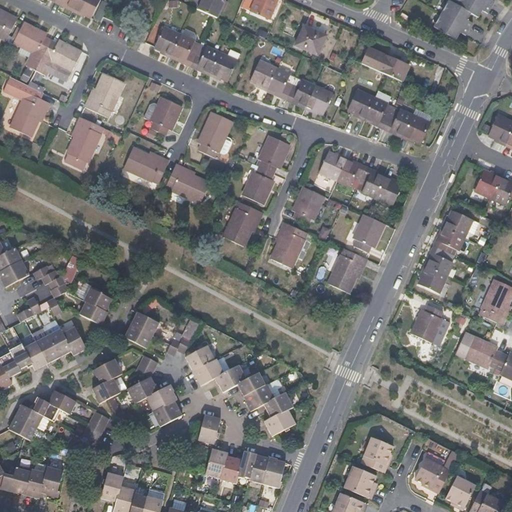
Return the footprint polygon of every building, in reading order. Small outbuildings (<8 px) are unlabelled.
[(102,2),(98,0),(50,0),(51,0),(50,2),(61,8),(62,6),(75,13),(74,14),(80,18),(82,16),(92,21),(102,2)] [(197,9),(201,0),(193,0),(191,6),(197,9)] [(217,0),(201,0),(197,9),(215,17),(222,2),(217,0)] [(255,0),(255,1),(252,0),(244,0),(243,4),(271,16),(277,0),(255,0)] [(461,19),(465,12),(449,3),(444,0),(442,0),(427,24),(449,38),(453,32),(459,35),(467,22),(461,19)] [(487,0),(451,0),(449,3),(465,12),(471,16),(475,10),(481,13),(488,1),(487,0)] [(270,19),(271,16),(243,4),(241,7),(270,19)] [(11,21),(0,15),(0,40),(7,44),(18,21),(12,18),(11,21)] [(48,38),(25,26),(15,45),(34,56),(27,69),(46,78),(49,73),(68,84),(82,55),(60,44),(58,46),(47,40),(48,38)] [(326,35),(305,26),(296,45),(318,55),(326,35)] [(144,44),(148,35),(139,31),(135,40),(144,44)] [(187,41),(164,31),(156,50),(166,55),(166,57),(172,61),(174,58),(186,64),(185,66),(197,71),(198,70),(210,75),(209,77),(216,80),(217,78),(228,83),(237,63),(201,47),(204,41),(190,35),(187,41)] [(368,48),(362,65),(402,83),(409,65),(368,48)] [(333,96),(260,64),(251,84),(263,89),(262,91),(269,94),(269,92),(282,98),(281,100),(293,105),(294,103),(307,109),(306,111),(313,114),(314,112),(324,116),(333,96)] [(93,104),(89,103),(86,109),(110,120),(124,85),(104,77),(93,104)] [(23,105),(13,130),(33,140),(45,112),(48,113),(51,107),(43,103),(46,97),(12,81),(5,96),(23,105)] [(432,118),(423,114),(420,121),(358,92),(348,113),(359,118),(359,119),(366,123),(366,121),(379,127),(378,128),(391,134),(391,132),(403,137),(403,140),(409,142),(410,140),(422,146),(431,126),(429,125),(432,118)] [(160,105),(153,102),(145,121),(155,125),(153,131),(167,137),(170,132),(172,133),(182,109),(162,100),(160,105)] [(203,146),(200,152),(215,159),(217,153),(220,154),(233,124),(213,115),(200,146),(203,146)] [(511,123),(498,118),(489,137),(501,142),(500,144),(507,147),(507,145),(511,147),(511,123)] [(104,130),(81,121),(79,127),(81,128),(69,158),(66,163),(85,172),(89,165),(104,130)] [(281,171),(291,148),(271,139),(261,162),(263,163),(258,175),(255,173),(245,198),(264,207),(275,182),(273,181),(278,170),(281,171)] [(161,186),(171,163),(164,160),(163,163),(135,151),(127,170),(161,186)] [(364,194),(394,208),(403,188),(392,183),(393,180),(386,177),(385,179),(372,174),(373,172),(361,166),(360,168),(348,163),(349,161),(342,158),(341,160),(330,155),(321,174),(351,188),(355,181),(367,186),(364,194)] [(183,172),(184,169),(178,167),(168,189),(202,204),(211,185),(183,172)] [(511,185),(502,181),(503,178),(497,175),(496,177),(485,172),(475,193),(507,207),(510,199),(511,200),(511,185)] [(298,214),(295,220),(309,227),(312,221),(315,222),(325,198),(305,189),(295,213),(298,214)] [(259,220),(261,221),(264,215),(241,205),(226,239),(245,248),(259,220)] [(468,233),(476,236),(481,225),(454,213),(449,224),(446,223),(443,229),(445,230),(440,243),(437,242),(432,254),(434,255),(429,267),(426,266),(423,273),(425,274),(421,285),(440,294),(454,264),(447,261),(453,248),(460,252),(468,233)] [(358,242),(355,248),(369,254),(372,248),(375,249),(385,226),(365,217),(355,240),(358,242)] [(309,235),(285,225),(283,231),(286,232),(273,260),(293,270),(309,235)] [(0,253),(0,270),(21,259),(15,247),(4,252),(0,253)] [(363,266),(366,268),(369,261),(345,251),(330,285),(350,294),(363,266)] [(0,270),(0,275),(6,287),(29,274),(21,259),(0,270)] [(33,272),(35,277),(39,275),(49,271),(46,264),(32,270),(33,272)] [(44,283),(47,281),(57,276),(54,269),(49,271),(39,275),(44,283)] [(65,282),(61,275),(57,276),(47,281),(50,289),(63,283),(65,282)] [(504,326),(507,319),(504,318),(511,300),(511,288),(497,281),(481,316),(504,326)] [(49,290),(53,297),(66,290),(63,283),(50,289),(49,290)] [(89,287),(82,300),(85,302),(104,312),(111,298),(108,297),(89,287)] [(29,308),(33,315),(35,314),(40,311),(37,305),(33,297),(25,301),(29,308)] [(45,301),(53,315),(61,312),(53,297),(45,301)] [(100,325),(106,313),(104,312),(85,302),(78,314),(100,325)] [(442,319),(444,313),(430,307),(427,312),(425,311),(414,334),(434,343),(444,320),(442,319)] [(19,322),(23,320),(33,315),(29,308),(16,315),(19,322)] [(158,323),(139,313),(136,311),(130,324),(151,335),(158,323)] [(130,324),(124,337),(145,348),(151,335),(130,324)] [(60,332),(70,351),(73,355),(85,348),(73,327),(60,332)] [(70,351),(60,332),(58,329),(46,335),(58,357),(70,351)] [(34,341),(45,363),(58,357),(46,335),(34,341)] [(499,349),(467,335),(458,354),(490,369),(491,367),(503,372),(502,374),(511,378),(511,354),(509,357),(497,351),(499,349)] [(181,342),(177,350),(184,353),(191,340),(184,336),(181,342)] [(166,351),(174,355),(177,350),(181,342),(173,338),(170,344),(166,351)] [(21,347),(31,367),(33,369),(45,363),(34,341),(21,347)] [(20,344),(8,349),(9,352),(18,369),(25,366),(27,369),(31,367),(21,347),(20,344)] [(193,353),(185,357),(193,371),(214,360),(206,346),(193,353)] [(0,364),(7,378),(19,371),(18,369),(9,352),(0,356),(0,364)] [(139,362),(153,370),(156,362),(142,355),(139,362)] [(101,384),(112,378),(121,373),(114,359),(93,369),(101,384)] [(223,372),(216,359),(214,360),(193,371),(200,384),(215,377),(223,372)] [(135,370),(150,377),(153,370),(139,362),(135,370)] [(0,364),(0,389),(10,384),(7,378),(0,364)] [(215,377),(222,390),(236,384),(245,379),(238,365),(223,372),(215,377)] [(264,385),(257,373),(245,379),(236,384),(243,397),(264,385)] [(127,388),(134,403),(146,397),(157,391),(150,377),(127,388)] [(91,389),(99,402),(106,398),(119,392),(112,378),(101,384),(91,389)] [(280,386),(276,379),(264,385),(243,397),(250,410),(263,403),(274,398),(271,391),(276,389),(280,386)] [(168,385),(157,391),(146,397),(154,412),(174,402),(176,401),(168,385)] [(69,413),(74,400),(53,389),(46,402),(56,407),(69,413)] [(271,391),(274,398),(280,395),(276,389),(271,391)] [(284,393),(280,395),(274,398),(263,403),(270,417),(287,408),(291,406),(284,393)] [(31,410),(41,415),(50,420),(56,407),(46,402),(34,396),(32,400),(35,402),(31,410)] [(154,412),(161,425),(181,415),(174,402),(154,412)] [(41,415),(31,410),(20,404),(14,415),(35,426),(41,415)] [(287,408),(270,417),(264,421),(272,435),(276,433),(295,424),(287,408)] [(103,425),(107,417),(93,410),(89,417),(103,425)] [(196,439),(212,444),(219,419),(203,413),(202,418),(196,439)] [(8,427),(21,434),(22,435),(29,438),(35,426),(14,415),(8,427)] [(103,425),(89,417),(87,422),(86,425),(100,432),(103,425)] [(100,432),(86,425),(82,431),(97,439),(100,432)] [(80,439),(93,446),(97,439),(82,431),(80,435),(78,440),(80,439)] [(368,438),(357,462),(383,472),(393,449),(368,438)] [(220,478),(226,455),(227,452),(211,448),(204,474),(220,478)] [(243,452),(241,459),(237,475),(248,479),(255,455),(243,452)] [(220,478),(235,482),(237,475),(241,459),(226,455),(220,478)] [(267,458),(255,455),(248,479),(248,480),(261,483),(267,458)] [(261,483),(276,488),(283,462),(276,460),(276,458),(268,456),(267,458),(261,483)] [(421,485),(437,493),(448,471),(424,458),(414,479),(422,483),(421,485)] [(0,486),(23,492),(29,471),(14,465),(11,474),(1,471),(0,476),(0,486)] [(38,490),(54,495),(60,469),(45,465),(43,471),(38,490)] [(353,466),(343,487),(370,498),(376,484),(372,483),(375,476),(353,466)] [(38,490),(43,471),(30,467),(29,471),(23,492),(36,496),(38,490)] [(122,475),(106,471),(100,497),(115,501),(119,485),(122,475)] [(449,498),(447,502),(461,509),(475,484),(454,473),(443,495),(449,498)] [(116,511),(128,511),(134,493),(135,490),(119,485),(115,501),(113,511),(116,511)] [(486,490),(474,511),(499,511),(507,500),(486,490)] [(134,493),(128,511),(140,511),(145,496),(134,493)] [(340,493),(332,511),(362,511),(366,505),(340,493)] [(156,511),(160,499),(145,495),(145,496),(140,511),(156,511)]
